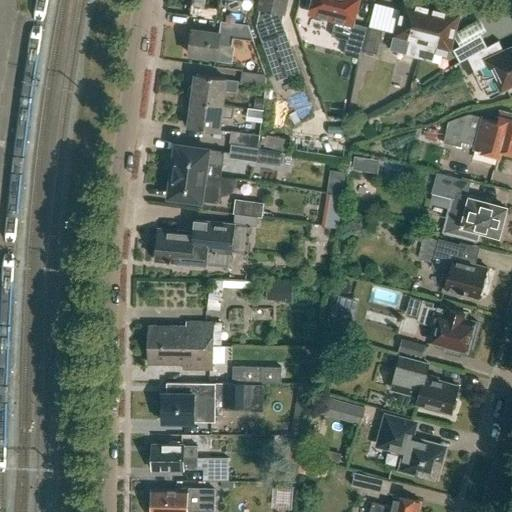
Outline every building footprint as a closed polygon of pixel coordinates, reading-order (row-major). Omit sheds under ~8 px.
[(225,0),(225,7),(239,9),(240,0),(225,0)] [(284,11),(285,0),(261,0),(260,7),(262,7),(259,22),(265,39),(282,33),(280,26),(283,11),(284,11)] [(361,50),(367,27),(352,23),(357,0),(313,0),(311,13),(335,19),(331,35),(333,36),(329,48),(343,51),(343,54),(359,58),(361,50)] [(418,58),(431,8),(418,5),(417,2),(411,0),(408,2),(404,1),(396,34),(409,38),(405,54),(418,58)] [(431,8),(418,58),(432,61),(436,45),(450,48),(458,15),(455,14),(453,11),(447,9),(445,11),(431,8)] [(192,28),(189,52),(217,56),(219,43),(231,45),(232,36),(243,38),(244,25),(221,22),(220,32),(192,28)] [(367,27),(361,50),(376,54),(382,30),(367,27)] [(276,78),(299,71),(286,32),(282,33),(265,39),(263,40),(276,78)] [(467,57),(486,47),(481,36),(453,50),(460,62),(468,58),(467,57)] [(467,57),(468,58),(475,72),(489,65),(490,66),(498,84),(501,90),(511,84),(511,47),(504,52),(498,41),(487,47),(486,47),(467,57)] [(380,81),(385,56),(368,53),(363,77),(380,81)] [(240,84),(264,87),(266,75),(242,71),(240,84)] [(192,99),(222,103),(224,89),(236,91),(238,81),(226,79),(226,77),(196,73),(194,84),(192,84),(189,85),(188,94),(190,97),(193,97),(192,99)] [(222,105),(222,103),(192,99),(191,110),(186,110),(184,123),(189,123),(189,125),(219,129),(220,117),(232,118),(234,106),(222,105)] [(260,121),(262,110),(246,108),(245,120),(252,120),(252,119),(260,121)] [(511,112),(501,110),(498,120),(483,116),(483,118),(469,114),(448,122),(443,143),(461,147),(462,142),(475,146),(474,149),(499,156),(501,150),(511,152),(511,112)] [(258,148),(260,136),(231,131),(229,143),(258,148)] [(287,151),(290,140),(266,135),(263,147),(287,151)] [(173,170),(205,174),(206,163),(222,165),(224,150),(176,144),(173,170)] [(257,159),(279,162),(281,152),(259,149),(257,159)] [(384,167),(386,194),(413,192),(411,165),(384,167)] [(237,178),(205,174),(173,170),(169,196),(218,202),(219,195),(224,195),(227,194),(232,191),(235,187),(237,184),(237,182),(237,178)] [(502,232),(505,221),(502,220),(506,207),(484,201),(484,198),(468,194),(471,181),(437,172),(431,192),(447,196),(453,198),(445,231),(477,239),(480,229),(498,234),(499,231),(502,232)] [(338,228),(343,196),(325,193),(319,225),(338,228)] [(262,218),(264,203),(235,199),(233,214),(235,214),(258,217),(262,218)] [(194,261),(228,265),(230,252),(232,253),(235,224),(258,226),(258,217),(235,214),(234,222),(195,218),(194,231),(177,229),(177,232),(158,230),(156,248),(153,250),(153,256),(156,260),(162,261),(165,259),(175,260),(178,263),(191,264),(194,261)] [(437,239),(414,233),(412,240),(421,242),(416,258),(431,262),(429,267),(449,272),(444,290),(457,294),(457,291),(480,297),(481,293),(486,287),(484,284),(484,281),(488,280),(487,272),(488,268),(467,262),(468,259),(457,256),(460,244),(437,238),(437,239)] [(292,300),(293,283),(267,282),(266,299),(292,300)] [(423,300),(415,298),(409,319),(417,321),(434,325),(430,341),(448,346),(447,351),(460,355),(461,350),(468,351),(472,336),(474,336),(478,322),(464,318),(465,312),(449,308),(448,311),(433,307),(434,302),(423,299),(423,300)] [(149,343),(213,344),(214,321),(187,320),(187,325),(149,324),(149,343)] [(422,358),(425,345),(401,339),(398,352),(422,358)] [(213,366),(213,344),(149,343),(149,361),(185,362),(185,366),(213,366)] [(451,412),(452,410),(455,408),(457,400),(455,397),(458,386),(438,381),(439,378),(426,374),(428,364),(400,356),(392,389),(419,396),(417,403),(451,412)] [(263,383),(282,384),(283,367),(233,366),(233,381),(233,383),(263,383)] [(233,383),(233,381),(213,381),(187,381),(187,383),(187,392),(163,392),(163,420),(195,420),(207,420),(214,420),(215,414),(223,414),(223,409),(263,410),(263,383),(233,383)] [(312,385),(299,384),(291,434),(303,436),(312,385)] [(436,478),(445,447),(411,438),(415,423),(386,415),(379,444),(406,452),(401,470),(416,474),(416,472),(436,478)] [(180,443),(180,441),(170,441),(169,443),(152,443),(152,455),(150,455),(149,465),(152,465),(152,469),(183,469),(183,467),(197,467),(197,444),(183,444),(183,443),(180,443)] [(318,470),(321,456),(296,452),(294,466),(318,470)] [(228,480),(228,458),(204,457),(204,480),(228,480)] [(387,494),(391,480),(354,471),(350,485),(387,494)] [(213,511),(213,488),(174,487),(174,489),(152,488),(151,500),(149,503),(149,510),(151,511),(186,511),(186,506),(198,506),(197,511),(213,511)] [(418,511),(421,501),(395,494),(392,508),(372,502),(369,511),(418,511)]
